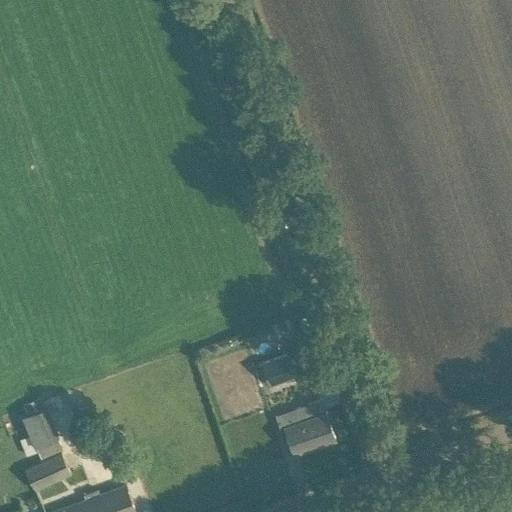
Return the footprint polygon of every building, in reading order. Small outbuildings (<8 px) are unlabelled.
[(286,317),(269,323),(274,335),(298,327),(293,315),(286,317)] [(305,348),(264,362),(271,384),(312,369),(305,348)] [(326,407),(325,408),(321,399),(295,408),(300,422),(287,427),(289,433),(295,452),(336,437),(330,419),(326,407)] [(46,406),(24,415),(32,435),(36,446),(58,437),(50,415),(46,406)] [(20,412),(7,412),(8,429),(20,428),(20,412)] [(32,435),(20,440),(26,456),(38,451),(36,446),(32,435)] [(62,452),(26,468),(35,489),(71,472),(62,452)] [(50,511),(136,511),(137,511),(127,484),(101,494),(99,488),(85,493),(87,499),(50,511)]
